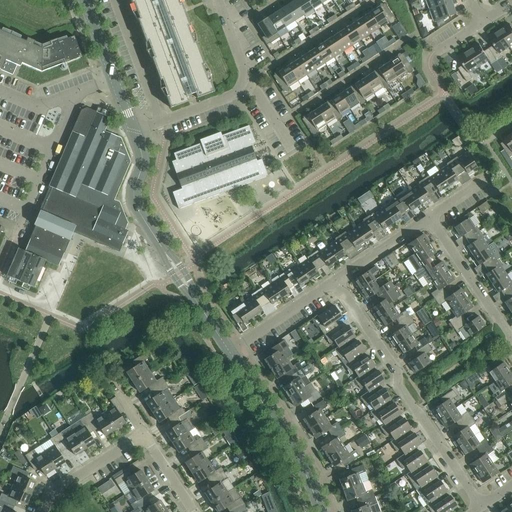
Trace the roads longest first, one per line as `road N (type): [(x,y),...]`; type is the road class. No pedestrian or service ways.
road 1 (residential): [(479,506),(332,280)]
road 2 (tertiary): [(228,350),(134,204),(141,156),(132,131)]
road 3 (tertiary): [(320,511),(297,458),(228,350)]
road 4 (residential): [(511,353),(508,334),(427,217)]
road 5 (residential): [(0,198),(24,209),(75,95)]
road 6 (unknown): [(297,115),(416,30)]
road 7 (residential): [(44,511),(61,485),(151,430)]
road 8 (residential): [(157,122),(114,0)]
road 9 (residential): [(228,350),(332,280)]
